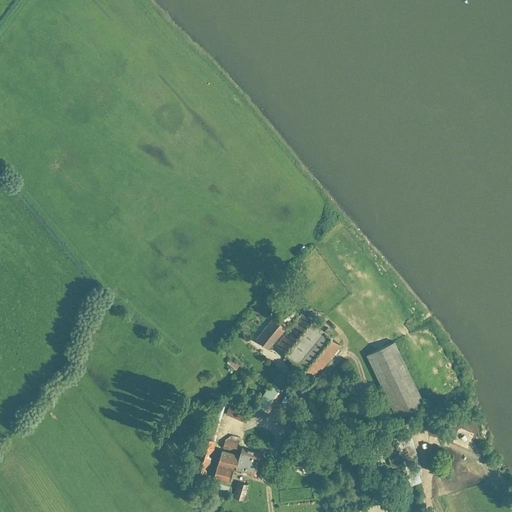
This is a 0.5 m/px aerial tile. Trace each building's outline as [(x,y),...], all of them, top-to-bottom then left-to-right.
[(324,332),(311,321),(316,316),(311,312),(306,317),(301,313),(275,344),(315,377),(341,346),(328,335),(332,331),(327,327),(324,332)] [(256,338),(269,349),(286,327),(273,317),(256,338)] [(425,404),(395,341),(366,354),(397,418),(425,404)] [(272,380),(256,403),(268,411),(282,388),(272,380)] [(224,405),(215,403),(203,436),(215,440),(224,405)] [(249,414),(229,405),(225,413),(245,422),(249,414)] [(342,416),(312,425),(315,435),(346,427),(342,416)] [(409,431),(396,435),(412,487),(425,483),(409,431)] [(216,442),(202,438),(194,469),(215,475),(214,476),(230,480),(234,468),(255,475),(262,454),(241,447),(239,454),(222,449),(216,469),(209,467),(216,442)] [(238,444),(225,441),(224,448),(236,451),(238,444)] [(229,485),(213,480),(210,490),(226,495),(229,485)] [(244,500),(244,499),(249,500),(252,488),(248,487),(249,484),(238,481),(233,496),(244,500)] [(281,499),(311,497),(310,490),(280,492),(281,499)]
